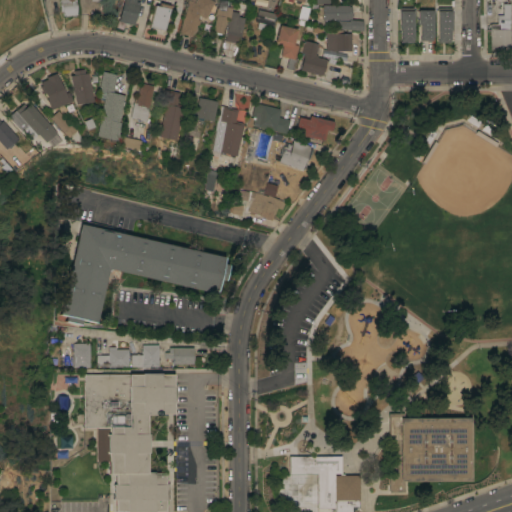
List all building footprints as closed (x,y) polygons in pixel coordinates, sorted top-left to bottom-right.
[(74,0),(75,14),(74,14),(74,16),(72,16),(71,15),(69,15),(69,16),(65,16),(64,15),(61,15),(61,11),(59,11),(58,0),(74,0)] [(133,0),(133,1),(137,2),(132,24),(116,21),(120,0),(133,0)] [(194,31),(192,30),(191,36),(178,33),(181,17),(183,18),(185,0),(189,0),(192,1),(192,4),(194,0),(210,0),(212,1),(203,18),(197,14),(196,19),(198,20),(197,24),(195,25),(194,31)] [(225,17),(223,27),(222,27),(221,33),(220,33),(219,34),(212,33),(214,26),(213,26),(215,15),(214,15),(215,8),(216,8),(216,0),(222,0),(227,1),(226,6),(230,7),(229,13),(237,15),(237,16),(243,17),(238,43),(224,40),(227,25),(226,25),(228,18),(225,17)] [(153,5),(156,6),(157,3),(181,8),(177,26),(164,22),(162,30),(148,27),(153,5)] [(508,29),(509,29),(510,49),(490,49),(490,35),(489,35),(489,29),(490,29),(490,23),(496,23),(496,15),(501,15),(501,4),(509,3),(509,24),(508,24),(508,29)] [(348,5),(348,6),(351,6),(351,19),(363,20),(363,30),(338,28),(339,20),(333,20),(330,20),(322,19),(322,4),(348,5)] [(413,42),(400,42),(400,30),(399,30),(399,10),(400,10),(400,7),(413,7),(413,42)] [(437,7),(451,7),(451,30),(450,30),(450,39),(450,42),(437,42),(437,7)] [(275,13),(272,25),(255,21),(258,9),(275,13)] [(432,36),(433,36),(433,40),(418,40),(418,24),(416,24),(416,10),(418,10),(432,10),(432,36)] [(297,29),(293,44),(298,45),(295,59),(296,59),(293,69),(286,68),(289,57),(281,55),(283,45),(282,45),(282,43),(275,41),(279,24),(297,29)] [(326,50),(326,36),(324,36),(324,29),(332,29),(332,32),(351,33),(351,50),(326,50)] [(318,43),(315,54),(318,55),(317,57),(326,59),(322,75),(320,75),(320,76),(317,75),(317,74),(300,69),(305,53),(301,52),(301,50),(300,50),(302,41),(304,42),(304,40),(318,43)] [(69,75),(72,75),(72,70),(82,69),(83,73),(87,72),(91,101),(73,104),(69,75)] [(101,71),(115,74),(111,92),(121,95),(120,101),(122,101),(121,105),(119,105),(115,121),(117,122),(112,141),(92,135),(103,92),(96,91),(101,71)] [(48,109),(44,99),(45,98),(43,93),(42,93),(39,86),(40,85),(38,81),(45,79),(44,76),(55,72),(63,93),(66,91),(70,100),(48,109)] [(142,121),(127,117),(131,102),(134,103),(139,82),(151,86),(142,121)] [(155,136),(163,104),(160,103),(164,89),(178,92),(174,106),(180,107),(172,140),(155,136)] [(215,101),(211,121),(192,116),(197,97),(215,101)] [(5,117),(21,103),(23,107),(28,103),(48,127),(49,126),(50,127),(48,128),(52,132),(42,140),(46,143),(36,152),(22,136),(29,130),(26,125),(18,132),(5,117)] [(280,109),(278,116),(289,119),(286,133),(274,130),(274,131),(255,126),(255,125),(252,125),(254,116),(251,115),(254,104),(257,104),(258,103),(280,109)] [(236,109),(234,121),(241,123),(241,124),(234,156),(217,151),(209,149),(218,105),(236,109)] [(72,130),(64,137),(46,118),(55,110),(72,130)] [(326,129),(323,140),(295,133),(299,116),(309,119),(310,115),(333,121),(333,122),(333,124),(333,126),(332,129),(330,130),(326,129)] [(0,118),(11,132),(14,130),(18,135),(19,134),(29,146),(21,153),(15,146),(14,147),(12,145),(5,151),(3,148),(2,149),(0,146),(0,118)] [(307,159),(304,169),(302,168),(301,169),(278,162),(284,145),(285,146),(286,142),(292,144),(293,140),(310,145),(310,148),(313,149),(308,159),(307,159)] [(273,196),(267,194),(262,193),(266,182),(277,185),(273,196)] [(270,220),(246,210),(254,192),(259,193),(267,196),(267,194),(279,199),(270,220)] [(223,257),(223,260),(228,261),(224,279),(219,278),(215,293),(107,268),(95,323),(80,319),(79,325),(64,321),(66,316),(59,314),(80,223),(223,257)] [(158,366),(148,366),(148,367),(142,367),(142,366),(131,366),(130,354),(131,354),(131,352),(136,352),(136,354),(142,354),(142,353),(141,353),(141,350),(142,350),(142,344),(158,344),(158,366)] [(90,367),(73,367),(73,366),(61,366),(61,355),(73,355),(73,353),(72,353),(72,351),(73,351),(73,346),(80,346),(80,345),(83,345),(83,346),(89,346),(90,367)] [(193,347),(193,363),(172,363),(172,358),(164,358),(164,352),(169,352),(169,347),(193,347)] [(128,349),(129,366),(115,367),(108,367),(108,366),(96,366),(96,355),(108,355),(108,349),(128,349)] [(160,373),(160,374),(173,374),(173,386),(174,386),(175,402),(173,402),(173,413),(161,414),(146,415),(147,434),(148,434),(148,452),(146,452),(147,471),(154,471),(154,473),(165,473),(165,484),(168,484),(168,499),(165,499),(165,510),(154,510),(154,511),(127,511),(127,510),(116,510),(116,499),(113,499),(113,484),(116,484),(116,473),(110,473),(109,453),(107,453),(107,433),(109,433),(109,427),(84,427),(83,374),(84,374),(160,373)] [(388,413),(399,413),(399,418),(470,417),(471,480),(404,481),(404,492),(388,492),(388,413)] [(341,455),(341,473),(344,473),(344,475),(359,475),(359,499),(358,499),(358,506),(352,506),(352,511),(335,511),(335,508),(317,508),(317,503),(314,503),(314,498),(317,498),(317,481),(314,481),(314,476),(316,476),(316,473),(289,473),(289,456),(341,455)]
